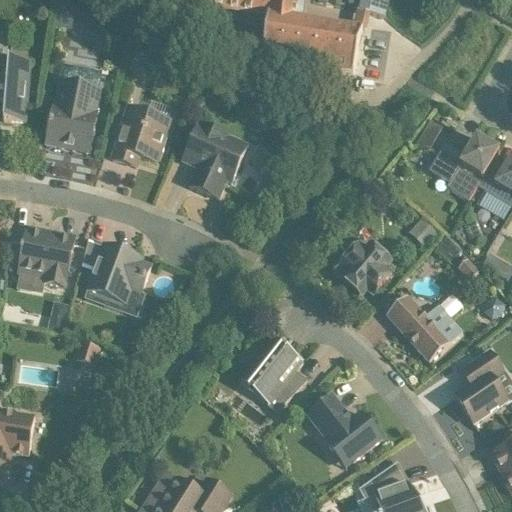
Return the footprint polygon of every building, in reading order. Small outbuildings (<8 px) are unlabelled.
[(68,0),(61,10),(71,17),(82,2),(78,0),(68,0)] [(191,0),(190,7),(270,20),(263,62),(353,77),(362,34),(366,34),(369,17),(384,21),(388,0),(191,0)] [(104,41),(114,48),(125,33),(115,26),(104,41)] [(132,62),(147,67),(152,52),(137,47),(132,62)] [(27,118),(31,65),(9,63),(8,74),(0,73),(0,111),(5,112),(4,124),(34,127),(34,119),(27,118)] [(89,157),(97,116),(96,115),(100,94),(59,86),(55,107),(54,107),(46,149),(89,157)] [(156,167),(160,154),(163,155),(168,139),(165,138),(169,125),(128,112),(112,164),(136,171),(139,161),(156,167)] [(430,124),(416,148),(431,151),(442,131),(430,124)] [(189,190),(219,203),(227,185),(231,187),(248,149),(200,128),(183,166),(197,172),(189,190)] [(476,190),(478,191),(494,163),(499,155),(483,145),(478,154),(472,150),(451,138),(435,165),(429,175),(448,187),(446,190),(467,205),(476,190)] [(478,191),(511,211),(511,162),(511,163),(507,171),(494,163),(478,191)] [(430,229),(417,243),(425,251),(439,237),(430,229)] [(27,232),(19,273),(46,279),(44,287),(65,291),(67,286),(74,243),(49,238),(49,236),(27,232)] [(373,298),(392,275),(384,268),(389,263),(372,249),(367,255),(359,247),(340,270),(348,277),(343,283),(359,296),(364,291),(373,298)] [(131,292),(141,296),(151,270),(140,267),(142,263),(104,249),(88,291),(126,304),(131,292)] [(492,271),(498,262),(488,256),(483,266),(492,271)] [(470,285),(479,277),(467,264),(458,272),(470,285)] [(429,367),(450,349),(407,301),(386,320),(429,367)] [(485,315),(492,322),(502,319),(504,309),(497,302),(487,305),(485,315)] [(62,337),(69,310),(55,306),(48,334),(62,337)] [(125,353),(125,343),(116,340),(109,348),(116,356),(125,353)] [(257,369),(250,378),(241,388),(268,409),(267,410),(276,417),(307,385),(296,376),(303,366),(275,344),(266,357),(262,354),(253,366),(257,369)] [(100,352),(79,345),(74,363),(94,370),(100,352)] [(474,429),(508,406),(493,385),(505,377),(490,355),(460,375),(470,389),(454,400),(474,429)] [(332,401),(308,421),(327,444),(325,446),(345,472),(381,443),(361,418),(351,425),(332,401)] [(0,416),(0,470),(10,472),(12,459),(29,462),(35,422),(17,419),(14,416),(3,414),(0,416)] [(511,497),(511,436),(505,440),(510,450),(492,459),(511,497)] [(416,499),(397,467),(359,494),(364,504),(374,500),(377,511),(423,511),(421,508),(417,509),(414,500),(416,499)] [(222,511),(231,498),(208,484),(199,497),(177,483),(158,511),(222,511)] [(292,511),(289,503),(272,509),(272,511),(292,511)]
